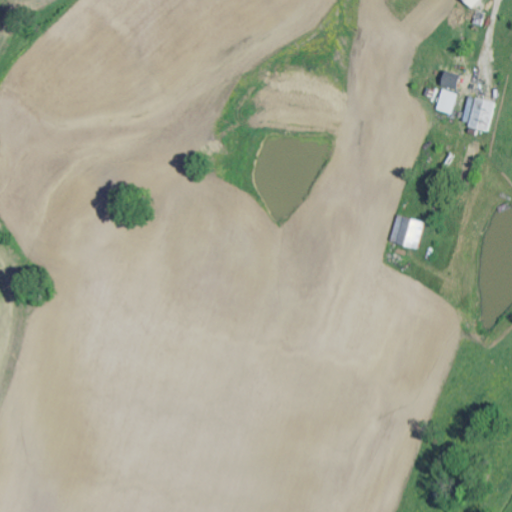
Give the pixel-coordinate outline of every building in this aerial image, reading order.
[(466,0),(477,10),(486,0),(466,0)] [(445,86),(461,91),(465,76),(449,72),(445,86)] [(456,115),(463,95),(448,90),(441,111),(456,115)] [(501,104),(474,97),(466,125),(493,132),(501,104)] [(430,224),(402,215),(393,242),(422,251),(430,224)]
